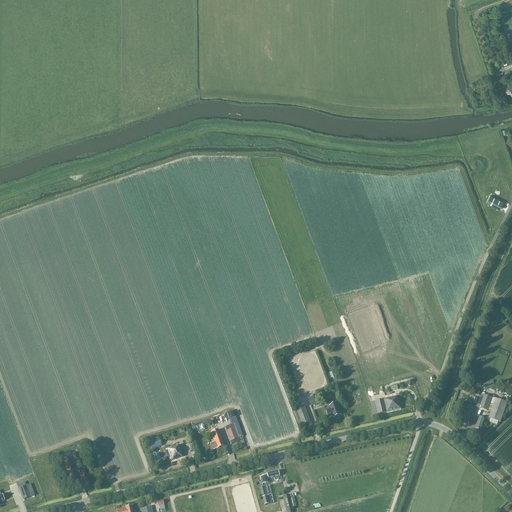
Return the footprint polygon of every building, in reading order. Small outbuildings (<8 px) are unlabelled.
[(511,70),(511,63),(503,67),(505,73),(511,70)] [(511,82),(507,84),(507,85),(503,86),(506,94),(508,93),(511,101),(511,82)] [(487,203),(500,210),(504,202),(490,195),(487,203)] [(371,391),(368,392),(370,403),(373,416),(387,412),(386,407),(389,406),(388,405),(395,403),(395,401),(394,397),(384,399),(376,402),(374,402),(371,391)] [(468,402),(468,403),(468,404),(468,403),(476,405),(479,395),(471,393),(468,402)] [(479,406),(478,408),(491,413),(489,419),(490,419),(489,422),(496,425),(497,422),(500,423),(507,403),(493,398),(492,399),(483,395),(479,406)] [(320,403),(318,396),(308,399),(311,406),(320,403)] [(389,406),(386,407),(387,412),(387,413),(401,409),(398,396),(394,397),(395,401),(395,403),(388,405),(389,406)] [(328,404),(330,410),(326,412),(328,417),(332,415),(333,418),(341,415),(337,404),(334,405),(333,403),(328,404)] [(302,425),(310,422),(305,406),(296,410),(302,425)] [(467,425),(473,409),(467,407),(461,423),(467,425)] [(243,437),(238,423),(234,412),(227,414),(231,425),(224,428),(230,442),(238,439),(238,438),(243,437)] [(479,417),(475,428),(481,430),(485,419),(479,417)] [(218,430),(210,433),(214,442),(210,443),(212,450),(216,449),(224,446),(218,430)] [(151,449),(161,446),(159,439),(149,442),(151,449)] [(168,450),(171,461),(183,457),(179,445),(171,448),(171,449),(168,450)] [(77,480),(69,457),(59,461),(64,474),(67,473),(71,482),(77,480)] [(85,472),(84,468),(78,470),(80,474),(84,485),(89,483),(85,472)] [(266,474),(267,476),(264,477),(260,478),(262,485),(264,484),(269,483),(268,480),(274,478),(274,481),(278,480),(278,477),(279,477),(277,471),(266,474)] [(17,485),(19,489),(23,500),(30,497),(35,495),(31,484),(26,486),(24,482),(17,485)] [(294,497),(289,498),(289,495),(283,496),(286,509),(292,507),(296,506),(294,497)] [(511,505),(508,501),(500,510),(501,511),(505,511),(511,506),(511,505)]
